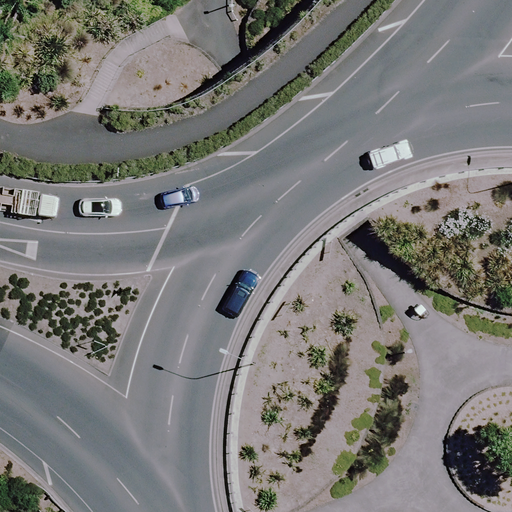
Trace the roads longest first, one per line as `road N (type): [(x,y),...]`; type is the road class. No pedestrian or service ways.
road 1 (primary): [(177,511),(168,462),(175,375),(203,292),(251,219)]
road 2 (primary): [(0,226),(80,234),(251,219)]
road 3 (primary): [(152,511),(42,398),(0,375)]
road 4 (primary): [(251,219),(299,172),(355,135),(417,110)]
road 5 (secondary): [(417,110),(488,0)]
